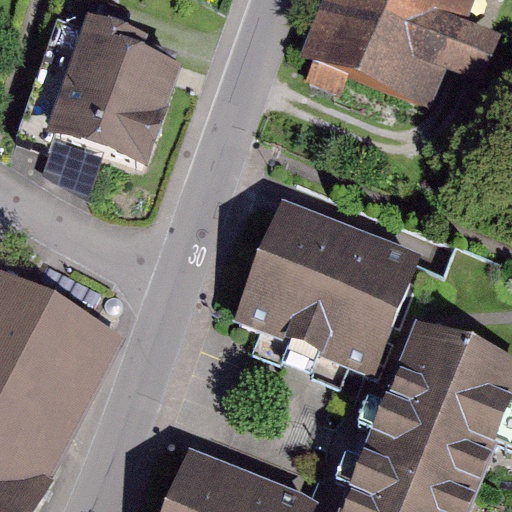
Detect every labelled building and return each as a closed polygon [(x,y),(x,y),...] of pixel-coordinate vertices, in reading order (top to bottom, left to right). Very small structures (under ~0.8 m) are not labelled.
[(336,0),(309,70),(428,117),(442,81),(482,97),(498,55),(462,40),(478,0),(336,0)] [(154,59),(88,37),(86,42),(58,32),(17,156),(42,165),(44,158),(148,193),(182,93),(146,81),(154,59)] [(425,278),(285,224),(237,345),(377,400),(425,278)] [(127,357),(0,289),(0,475),(53,500),(127,357)] [(479,511),(511,431),(511,383),(417,346),(350,511),(479,511)] [(292,511),(191,472),(175,511),(292,511)] [(47,511),(53,500),(0,475),(0,511),(47,511)]
